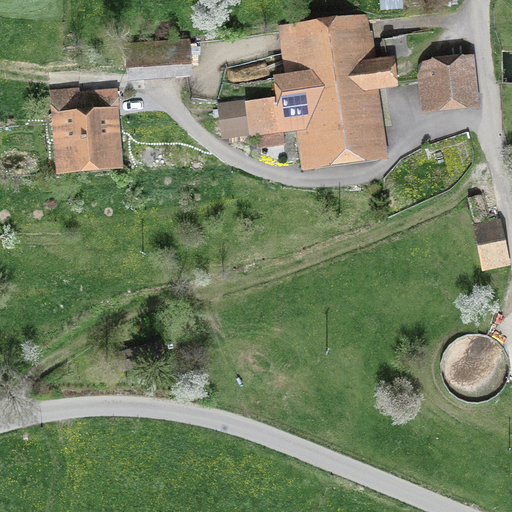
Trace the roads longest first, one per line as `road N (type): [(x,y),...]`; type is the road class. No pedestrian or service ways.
road 1 (unclassified): [(455,511),(200,414),(87,405),(0,423)]
road 2 (unclassified): [(482,0),(493,145),(511,197)]
